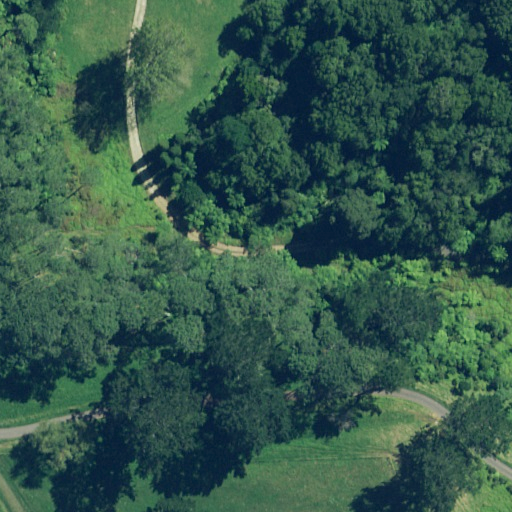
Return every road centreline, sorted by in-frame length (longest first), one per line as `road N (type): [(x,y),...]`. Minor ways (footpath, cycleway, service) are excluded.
road 1 (track): [(511,259),(315,204),(204,229),(122,0)]
road 2 (track): [(0,440),(511,482)]
